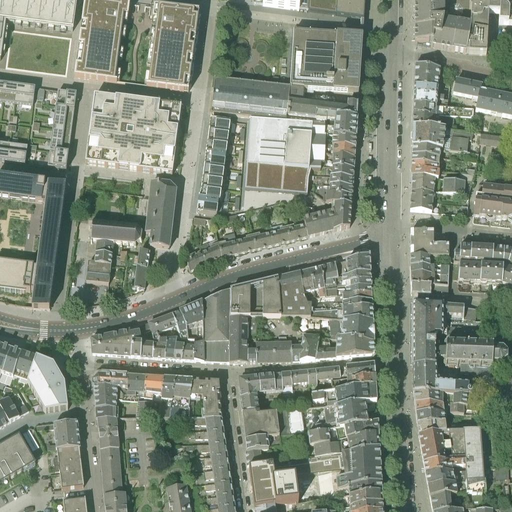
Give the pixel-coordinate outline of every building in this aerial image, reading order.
[(0,0),(0,61),(0,62),(5,24),(73,33),(76,0),(0,0)] [(88,0),(85,0),(75,79),(117,85),(117,84),(115,83),(123,24),(127,25),(129,5),(95,1),(88,0)] [(263,0),(263,5),(263,7),(299,11),(311,13),(311,11),(311,0),(263,0)] [(311,0),(311,11),(311,13),(364,20),(364,18),(364,0),(311,0)] [(414,0),(414,10),(414,27),(414,38),(414,44),(417,44),(417,46),(430,49),(452,53),(466,56),(486,56),(488,16),(489,16),(489,14),(488,14),(489,0),(483,0),(414,0)] [(498,26),(511,26),(511,0),(483,0),(489,0),(488,14),(489,14),(489,16),(491,16),(499,16),(498,26)] [(146,87),(146,88),(188,94),(199,14),(154,9),(154,11),(153,21),(147,67),(151,67),(148,88),(146,87)] [(289,100),(302,102),(303,91),(358,94),(362,37),(359,37),(308,34),(309,29),(294,28),(294,33),(290,89),(214,80),(210,116),(249,121),(286,124),(288,109),(289,100)] [(414,78),(438,81),(440,71),(414,66),(414,78)] [(414,86),(438,89),(438,81),(414,78),(414,86)] [(477,102),(480,93),(481,88),(456,82),(453,96),(477,102)] [(5,86),(3,103),(15,105),(17,88),(5,86)] [(414,95),(437,97),(438,89),(414,86),(414,95)] [(17,88),(15,105),(33,107),(35,90),(17,88)] [(58,93),(56,108),(74,111),(76,95),(58,93)] [(475,113),(493,116),(497,97),(480,93),(477,102),(475,113)] [(413,105),(442,108),(444,98),(437,97),(414,95),(413,105)] [(493,116),(511,120),(511,99),(497,97),(493,116)] [(94,98),(85,166),(107,168),(172,177),(181,109),(149,105),(94,98)] [(328,114),(357,118),(358,105),(321,100),(320,105),(302,103),(302,102),(289,100),(288,109),(328,114)] [(413,115),(454,119),(472,120),(473,111),(442,108),(413,105),(413,115)] [(56,108),(54,120),(73,122),(74,111),(56,108)] [(325,147),(326,136),(355,139),(357,118),(328,114),(288,109),(286,124),(249,121),(244,196),(307,201),(309,175),(320,176),(321,168),(324,168),(324,157),(325,147)] [(413,128),(438,130),(438,122),(440,123),(441,125),(453,126),(454,119),(413,115),(413,128)] [(54,120),(53,131),(71,133),(73,122),(54,120)] [(210,122),(209,132),(231,135),(233,124),(212,121),(210,121),(210,122)] [(470,155),(471,145),(473,135),(445,131),(438,130),(413,128),(412,148),(440,152),(464,155),(470,155)] [(53,131),(51,142),(70,145),(71,133),(53,131)] [(209,132),(207,143),(230,146),(231,135),(209,132)] [(325,147),(355,150),(355,139),(326,136),(325,147)] [(479,146),(509,150),(510,140),(480,136),(479,146)] [(51,142),(50,153),(68,156),(70,145),(51,142)] [(207,143),(206,154),(226,157),(228,157),(230,146),(207,143)] [(0,144),(0,162),(3,163),(7,163),(10,146),(0,144)] [(10,146),(7,163),(25,166),(28,148),(10,146)] [(333,157),(354,160),(355,150),(325,147),(324,157),(326,157),(327,152),(332,152),(332,157),(333,157)] [(412,157),(439,160),(440,152),(412,148),(412,157)] [(50,154),(48,169),(66,171),(68,156),(50,154)] [(206,154),(204,167),(224,170),(226,157),(206,154)] [(332,169),(353,170),(354,160),(333,157),(332,169)] [(412,164),(439,168),(439,160),(412,157),(412,164)] [(412,171),(438,173),(439,168),(412,164),(412,171)] [(204,168),(203,178),(225,181),(227,170),(224,170),(204,167),(204,168)] [(332,178),(353,180),(353,170),(332,169),(332,178)] [(411,178),(435,180),(439,181),(439,173),(438,173),(412,171),(411,178)] [(460,175),(460,181),(460,183),(464,183),(472,184),(473,177),(466,176),(460,175)] [(0,261),(0,292),(4,293),(23,295),(23,294),(24,295),(25,293),(30,294),(30,293),(34,293),(32,309),(32,310),(32,311),(40,311),(40,312),(50,312),(50,311),(49,311),(49,310),(62,211),(66,188),(28,183),(0,178),(0,198),(21,201),(46,205),(41,237),(37,270),(35,270),(33,270),(34,269),(34,268),(31,268),(28,268),(28,267),(28,266),(27,266),(25,266),(25,265),(9,263),(0,261)] [(203,178),(201,189),(224,192),(225,181),(203,178)] [(329,187),(352,188),(353,180),(332,178),(330,178),(329,187)] [(411,193),(433,194),(435,180),(411,178),(411,193)] [(442,196),(454,197),(456,182),(446,181),(444,181),(442,196)] [(462,197),(463,197),(464,183),(460,183),(456,182),(454,197),(462,197)] [(147,224),(144,248),(150,249),(169,251),(172,221),(173,217),(176,192),(170,186),(169,186),(152,184),(151,184),(150,199),(148,217),(147,218),(147,219),(147,220),(147,221),(147,222),(147,224)] [(351,206),(352,197),(352,188),(329,187),(329,196),(326,195),(325,205),(332,205),(351,206)] [(511,190),(500,189),(488,188),(479,187),(478,197),(476,196),(475,203),(473,218),(479,219),(485,220),(496,221),(508,222),(511,222),(511,190)] [(201,189),(200,199),(209,201),(209,202),(219,203),(222,203),(228,203),(229,194),(224,193),(224,192),(201,189)] [(411,200),(432,201),(432,195),(433,194),(411,193),(411,200)] [(199,199),(197,215),(200,215),(217,217),(227,214),(228,205),(222,204),(222,203),(219,203),(209,202),(209,201),(200,199),(199,199)] [(364,200),(364,209),(372,209),(372,201),(364,200)] [(432,201),(411,200),(410,213),(431,215),(432,201)] [(326,215),(331,233),(350,229),(351,206),(332,205),(331,213),(326,215)] [(326,235),(331,233),(326,215),(321,216),(305,219),(305,220),(304,224),(308,239),(326,235)] [(113,245),(112,247),(113,247),(114,247),(114,245),(120,245),(120,248),(121,248),(122,246),(127,246),(127,248),(128,248),(128,246),(134,247),(134,248),(135,248),(141,242),(142,235),(137,228),(94,224),(94,221),(93,221),(90,243),(91,243),(91,245),(92,245),(92,243),(97,243),(113,245)] [(290,243),(308,239),(304,224),(287,229),(290,243)] [(273,247),(290,243),(287,229),(270,233),(273,247)] [(256,252),(273,247),(270,233),(253,237),(256,252)] [(410,260),(429,261),(429,259),(448,259),(448,247),(433,247),(433,233),(410,233),(410,256),(410,260)] [(224,244),(218,245),(222,260),(239,256),(236,243),(235,241),(234,235),(223,238),(224,241),(224,244)] [(246,241),(236,243),(239,256),(256,252),(253,237),(246,238),(246,241)] [(112,253),(112,247),(113,245),(97,243),(96,252),(112,253)] [(200,248),(200,253),(200,255),(206,267),(208,266),(222,260),(218,245),(209,249),(207,245),(200,248)] [(511,252),(511,253),(504,251),(504,250),(503,250),(503,249),(500,249),(500,250),(493,250),(493,248),(489,248),(489,249),(482,249),(482,248),(478,247),(478,249),(471,248),(464,248),(464,247),(460,246),(460,248),(459,254),(454,254),(453,266),(459,267),(458,285),(462,285),(462,284),(469,284),(469,286),(472,286),(472,284),(479,285),(490,286),(502,287),(508,288),(507,290),(511,291),(511,290),(511,289),(511,252)] [(95,265),(110,267),(112,253),(96,252),(95,265)] [(140,253),(137,269),(147,270),(149,255),(140,253)] [(188,258),(187,269),(187,270),(189,274),(190,274),(206,267),(200,255),(195,258),(194,256),(188,258)] [(370,275),(369,266),(369,258),(335,266),(337,274),(338,280),(342,279),(342,280),(370,275)] [(410,269),(429,268),(429,261),(410,260),(410,269)] [(110,267),(95,265),(88,265),(86,285),(108,287),(110,267)] [(335,266),(329,267),(320,269),(324,283),(331,282),(338,280),(337,274),(335,266)] [(410,276),(433,277),(439,277),(448,278),(449,268),(439,268),(439,274),(432,274),(432,269),(429,268),(410,269),(410,276)] [(137,269),(135,291),(144,292),(147,270),(137,269)] [(325,289),(324,283),(320,269),(310,272),(315,300),(320,300),(326,300),(325,293),(325,289)] [(311,300),(315,300),(310,272),(300,275),(305,300),(311,300)] [(311,321),(311,313),(311,306),(307,306),(305,300),(300,275),(280,279),(281,319),(281,320),(311,321)] [(345,287),(370,282),(370,275),(342,280),(342,279),(338,280),(331,282),(324,283),(325,289),(335,288),(345,287)] [(411,287),(433,288),(433,277),(410,276),(411,287)] [(439,283),(439,289),(448,289),(449,278),(448,278),(439,277),(439,283)] [(278,319),(281,319),(280,279),(255,285),(230,291),(230,319),(255,320),(256,320),(278,320),(278,319)] [(345,292),(371,289),(370,282),(345,287),(345,292)] [(413,297),(434,297),(434,290),(437,290),(437,289),(433,288),(411,287),(411,297),(413,297)] [(342,298),(371,296),(371,289),(345,292),(345,296),(342,296),(342,298)] [(448,298),(448,289),(439,289),(437,289),(437,290),(434,290),(434,297),(448,298)] [(230,344),(230,319),(230,291),(202,303),(202,325),(203,343),(230,344)] [(343,306),(371,304),(371,296),(342,298),(343,306)] [(193,328),(202,325),(202,303),(188,309),(179,313),(187,330),(188,332),(192,330),(191,329),(193,328)] [(446,344),(446,336),(446,322),(463,323),(475,323),(476,311),(464,311),(464,309),(447,308),(413,306),(412,335),(412,354),(412,368),(436,367),(436,358),(445,358),(445,351),(446,344)] [(343,321),(372,325),(372,311),(372,310),(342,311),(311,313),(311,321),(328,321),(343,321)] [(188,332),(187,330),(179,313),(172,317),(176,329),(180,340),(185,341),(188,342),(188,332)] [(164,334),(176,329),(172,317),(148,325),(151,333),(153,338),(157,336),(160,342),(166,341),(167,341),(164,334)] [(248,365),(248,352),(248,340),(254,340),(254,337),(256,337),(256,320),(255,320),(230,319),(230,344),(229,365),(248,365)] [(355,343),(373,346),(373,340),(373,332),(373,331),(372,325),(343,321),(328,321),(330,341),(337,341),(337,340),(341,340),(355,343)] [(140,337),(151,333),(148,325),(136,330),(138,333),(139,333),(140,337)] [(102,349),(125,346),(140,345),(141,340),(140,337),(139,333),(138,333),(138,334),(130,336),(130,333),(91,341),(92,357),(102,357),(102,349)] [(153,361),(164,362),(166,341),(160,342),(157,336),(153,338),(153,345),(153,361)] [(315,363),(317,353),(319,341),(318,341),(319,338),(303,337),(303,340),(302,340),(301,348),(292,349),(292,364),(302,364),(315,363)] [(173,362),(184,363),(185,341),(180,340),(167,341),(166,341),(164,362),(173,362)] [(335,361),(356,359),(355,343),(341,340),(337,340),(337,341),(336,352),(335,361)] [(184,363),(194,364),(195,342),(188,342),(185,341),(184,363)] [(194,364),(229,365),(230,344),(203,343),(195,342),(194,364)] [(355,343),(356,359),(372,358),(374,356),(373,346),(355,343)] [(445,351),(445,358),(445,366),(461,367),(461,376),(469,376),(490,378),(491,367),(492,367),(493,368),(494,367),(493,367),(493,365),(496,365),(497,365),(497,366),(498,366),(498,365),(502,365),(502,366),(504,366),(503,364),(507,361),(508,362),(508,360),(507,360),(507,355),(508,354),(508,353),(506,353),(503,350),(504,349),(502,348),(502,349),(498,349),(498,348),(497,348),(497,349),(493,349),(493,347),(494,345),(493,345),(492,346),(489,346),(489,343),(483,343),(483,346),(481,346),(479,345),(446,344),(445,351)] [(265,365),(280,365),(292,364),(292,349),(292,344),(286,344),(282,344),(279,344),(268,344),(265,345),(261,345),(256,345),(256,352),(256,365),(265,365)] [(125,359),(153,361),(153,345),(140,345),(125,346),(125,359)] [(102,357),(125,359),(125,346),(102,349),(102,357)] [(0,374),(2,375),(11,351),(1,347),(0,349),(0,374)] [(11,351),(2,375),(13,379),(15,373),(15,372),(21,355),(11,351)] [(248,365),(256,365),(256,352),(248,352),(248,365)] [(321,363),(335,361),(336,352),(317,353),(315,363),(321,363)] [(15,372),(30,377),(37,360),(21,355),(15,372)] [(53,366),(37,360),(30,377),(28,385),(44,414),(68,411),(64,386),(53,366)] [(354,382),(375,378),(374,366),(353,368),(354,382)] [(452,397),(467,398),(469,398),(470,397),(471,397),(471,396),(470,395),(470,394),(468,394),(468,387),(439,385),(439,381),(438,380),(436,380),(436,367),(412,368),(413,380),(413,394),(442,396),(452,397)] [(330,385),(354,382),(353,368),(338,370),(339,382),(330,383),(330,385)] [(323,383),(330,383),(339,382),(338,370),(322,372),(323,383)] [(317,384),(323,383),(322,372),(307,373),(308,386),(308,389),(317,388),(317,384)] [(292,387),(308,386),(307,373),(291,375),(292,387)] [(292,389),(292,387),(291,375),(281,376),(283,390),(292,389)] [(122,395),(127,395),(128,378),(98,376),(93,381),(94,387),(118,389),(117,392),(120,392),(122,395)] [(281,376),(273,377),(258,378),(258,379),(244,380),(240,386),(241,397),(257,396),(275,394),(279,393),(283,393),(283,390),(281,376)] [(137,398),(144,399),(146,379),(128,378),(127,395),(127,397),(137,398)] [(331,393),(375,386),(375,378),(354,382),(330,385),(331,393)] [(161,402),(161,398),(164,380),(146,379),(144,399),(144,401),(152,402),(152,406),(151,411),(150,421),(160,421),(160,409),(161,402)] [(160,421),(169,421),(175,381),(164,380),(161,398),(161,402),(160,409),(160,421)] [(169,421),(178,421),(179,410),(189,410),(190,404),(190,402),(192,382),(175,381),(169,421)] [(205,421),(221,420),(218,402),(221,402),(219,384),(192,382),(190,402),(200,402),(200,399),(203,400),(205,421)] [(327,410),(364,405),(376,404),(375,386),(331,393),(311,396),(312,404),(324,402),(327,402),(327,405),(326,405),(327,410)] [(116,421),(118,421),(118,410),(115,410),(115,403),(122,403),(136,404),(137,404),(137,398),(127,397),(127,395),(122,395),(120,392),(117,392),(118,389),(94,387),(95,401),(96,421),(116,421)] [(284,400),(283,393),(279,393),(280,400),(272,401),(272,403),(268,408),(259,409),(260,412),(271,411),(275,406),(310,402),(309,397),(284,400)] [(415,405),(442,406),(442,396),(413,394),(415,405)] [(242,415),(259,413),(257,396),(241,397),(241,399),(240,399),(242,415)] [(452,407),(467,407),(467,398),(452,397),(452,407)] [(0,409),(9,425),(29,414),(25,407),(16,413),(8,400),(0,404),(0,409)] [(152,406),(137,404),(136,404),(134,421),(150,421),(151,411),(152,406)] [(328,432),(367,425),(364,405),(327,410),(324,410),(326,425),(315,426),(316,434),(328,432)] [(416,415),(445,416),(445,415),(444,415),(443,407),(442,407),(442,406),(415,405),(416,415)] [(467,407),(452,407),(450,407),(450,416),(463,417),(463,411),(466,412),(467,407)] [(0,430),(9,425),(0,409),(0,430)] [(290,437),(299,436),(304,436),(301,412),(287,413),(289,425),(290,437)] [(245,442),(290,437),(289,425),(287,413),(259,416),(259,413),(242,415),(244,430),(245,442)] [(417,426),(445,425),(445,416),(416,415),(417,426)] [(205,421),(195,420),(195,427),(206,427),(207,434),(223,432),(221,420),(205,421)] [(119,451),(116,421),(96,421),(99,452),(118,451),(119,451)] [(340,444),(378,438),(378,434),(377,423),(367,425),(328,432),(329,445),(340,444)] [(57,452),(79,451),(80,451),(77,424),(69,425),(59,426),(53,426),(56,447),(50,448),(50,453),(57,452)] [(417,426),(418,438),(441,435),(446,435),(447,434),(462,434),(463,433),(480,433),(480,425),(462,425),(445,425),(417,426)] [(31,430),(23,434),(33,452),(40,448),(31,430)] [(209,447),(225,445),(223,432),(207,434),(195,434),(196,439),(195,441),(208,441),(209,447)] [(314,448),(329,445),(329,444),(327,432),(316,434),(308,435),(309,448),(314,448)] [(466,473),(467,484),(484,483),(485,483),(481,433),(480,433),(463,433),(463,434),(463,438),(465,468),(466,473)] [(444,461),(443,446),(442,439),(446,438),(463,438),(463,434),(462,434),(447,434),(446,435),(441,435),(418,438),(420,448),(422,456),(423,465),(442,464),(444,463),(444,461)] [(247,454),(261,453),(269,452),(269,450),(300,446),(299,436),(290,437),(245,442),(247,454)] [(19,437),(0,447),(0,479),(33,461),(19,437)] [(342,456),(379,449),(378,438),(340,444),(342,456)] [(211,460),(226,457),(225,445),(209,447),(192,447),(192,454),(210,454),(211,460)] [(329,445),(314,448),(315,460),(341,457),(339,445),(329,447),(329,445)] [(348,498),(382,494),(381,475),(380,469),(379,449),(342,456),(341,457),(344,479),(336,479),(337,492),(348,489),(348,498)] [(84,489),(79,451),(57,452),(58,459),(53,460),(55,474),(59,473),(59,475),(60,475),(62,491),(84,489)] [(100,464),(119,462),(118,451),(99,452),(100,464)] [(249,468),(262,466),(261,457),(261,453),(247,454),(245,454),(247,468),(249,468)] [(213,473),(228,471),(226,457),(211,460),(204,460),(204,468),(212,468),(213,473)] [(465,468),(465,462),(462,462),(462,460),(444,461),(444,463),(442,464),(423,465),(425,477),(451,474),(450,469),(465,468)] [(101,475),(120,473),(119,462),(100,464),(101,475)] [(215,486),(230,484),(228,471),(213,473),(205,474),(206,482),(214,482),(215,486)] [(102,487),(121,485),(120,473),(101,475),(102,487)] [(451,474),(425,477),(427,487),(466,483),(466,473),(451,474)] [(467,495),(466,483),(427,487),(429,499),(448,498),(448,497),(456,496),(467,495)] [(472,511),(477,511),(483,511),(482,497),(481,494),(485,494),(484,483),(467,484),(467,495),(471,495),(471,497),(472,497),(472,511)] [(206,487),(206,493),(216,492),(216,499),(232,496),(230,484),(215,486),(206,487)] [(103,498),(122,496),(121,485),(102,487),(103,498)] [(169,508),(189,504),(186,487),(166,491),(169,508)] [(349,507),(382,504),(382,494),(348,498),(349,507)] [(126,511),(125,496),(122,496),(103,498),(103,511),(126,511)] [(218,511),(234,508),(232,496),(216,499),(207,500),(206,500),(207,506),(217,506),(218,511)] [(431,511),(449,511),(448,498),(429,499),(431,511)] [(86,511),(85,501),(63,503),(63,511),(86,511)]
